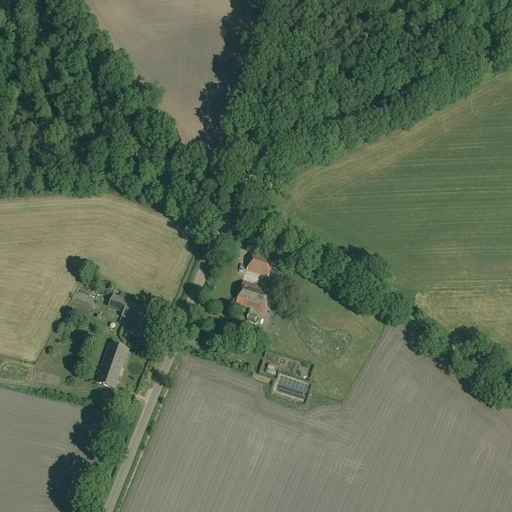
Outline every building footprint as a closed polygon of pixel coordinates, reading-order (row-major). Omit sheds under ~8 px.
[(253,254),(248,271),(269,278),(274,261),(253,254)] [(272,292),(244,283),(236,305),(264,314),(272,292)] [(128,320),(135,305),(113,295),(108,306),(123,313),(122,317),(128,320)] [(140,308),(133,322),(145,328),(152,313),(140,308)] [(103,386),(109,388),(114,390),(119,377),(117,377),(120,368),(122,369),(128,352),(110,346),(103,366),(106,367),(104,375),(101,374),(98,384),(103,386)]
